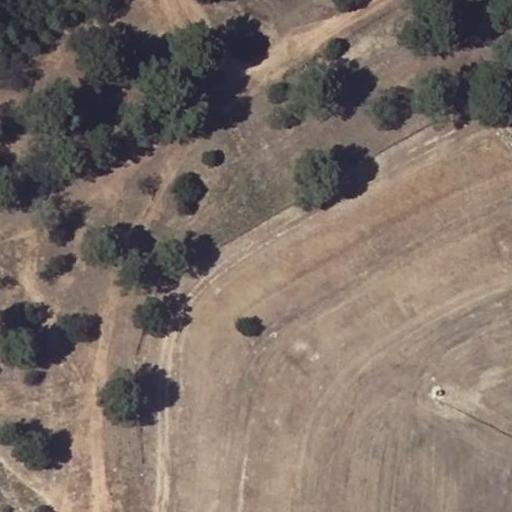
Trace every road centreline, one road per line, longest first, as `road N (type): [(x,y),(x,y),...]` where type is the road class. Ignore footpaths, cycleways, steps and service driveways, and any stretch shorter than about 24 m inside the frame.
road 1 (track): [(511,94),(258,246),(184,309),(166,343),(162,511)]
road 2 (track): [(107,511),(112,477),(96,405),(39,299),(38,258),(91,188),(177,110),(256,67)]
road 3 (track): [(370,0),(256,67)]
